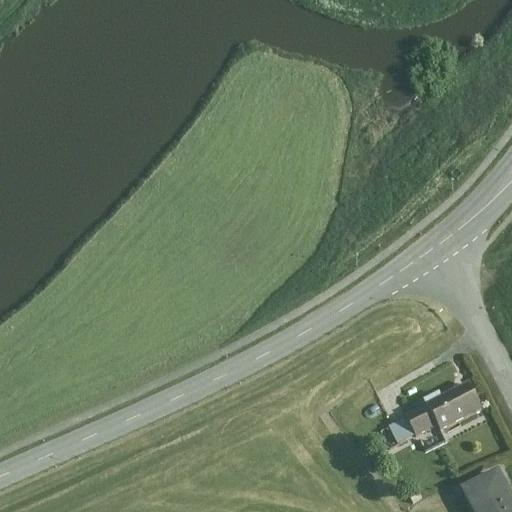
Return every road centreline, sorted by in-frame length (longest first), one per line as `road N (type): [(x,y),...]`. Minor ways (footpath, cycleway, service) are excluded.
road 1 (residential): [(0,477),(209,378),(434,256)]
road 2 (residential): [(511,387),(434,256)]
